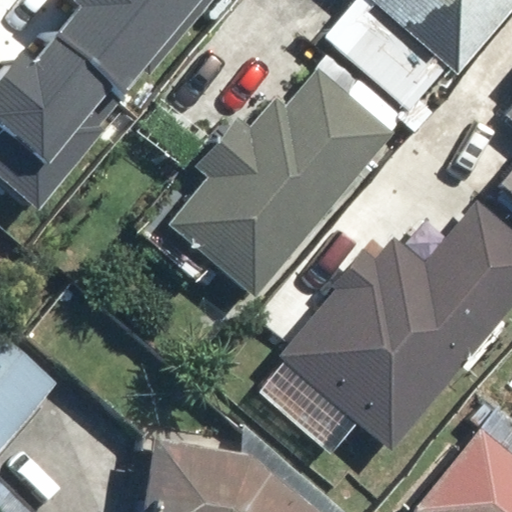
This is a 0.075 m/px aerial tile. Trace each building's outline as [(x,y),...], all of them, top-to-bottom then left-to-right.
[(85,0),(87,1),(59,34),(125,92),(205,0),(85,0)] [(453,75),(511,6),(511,0),(369,0),(379,8),(340,52),(406,111),(444,68),(453,75)] [(0,179),(38,212),(133,104),(57,38),(36,62),(27,53),(0,83),(0,179)] [(239,110),(194,162),(131,234),(192,286),(211,264),(249,297),(391,134),(314,64),(258,128),(239,110)] [(272,353),(382,448),(511,297),(511,223),(478,194),(420,260),(381,227),(272,353)] [(0,444),(49,381),(0,343),(0,444)] [(511,511),(511,459),(473,427),(404,509),(406,511),(511,511)] [(312,511),(241,455),(148,435),(131,511),(312,511)]
